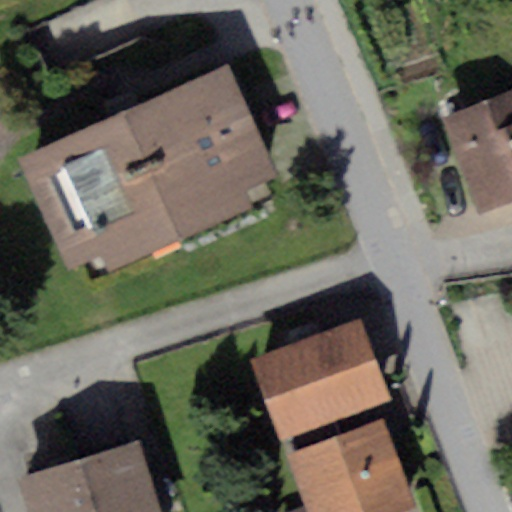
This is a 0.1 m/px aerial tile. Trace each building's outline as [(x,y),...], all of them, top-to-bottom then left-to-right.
[(233,81),(27,169),(73,278),(105,265),(112,280),(254,220),(245,200),(278,186),(233,81)] [(511,105),(511,104),(447,130),(484,222),(511,211),(511,105)] [(367,332),(257,370),(282,443),(392,406),(367,332)] [(411,511),(384,432),(292,464),(309,511),(411,511)] [(159,511),(142,452),(26,484),(33,511),(159,511)]
